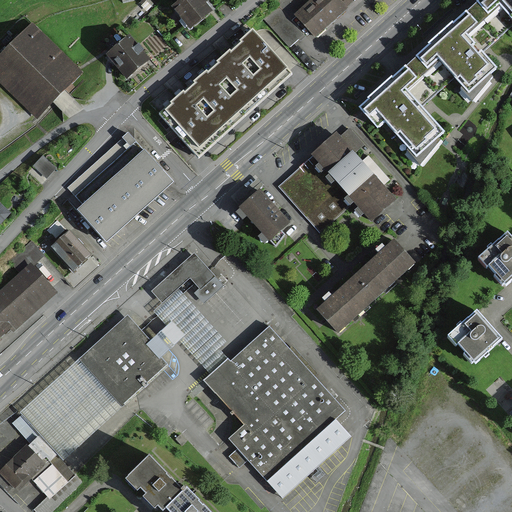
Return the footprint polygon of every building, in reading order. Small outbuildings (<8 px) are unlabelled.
[(203,0),(188,0),(178,7),(195,30),(215,15),(203,0)] [(312,39),(345,9),(337,0),(303,0),(289,13),(312,39)] [(337,0),(345,9),(355,0),(337,0)] [(511,0),(483,0),(472,10),(498,39),(511,25),(511,0)] [(412,64),(437,92),(455,77),(480,54),(498,39),(472,10),(412,64)] [(78,73),(34,29),(0,63),(0,75),(38,113),(78,73)] [(249,32),(159,114),(199,159),(290,77),(249,32)] [(130,41),(110,57),(128,78),(147,62),(130,41)] [(480,54),(455,77),(470,94),(496,71),(480,54)] [(420,108),(437,92),(412,64),(360,110),(378,130),(386,124),(393,132),(420,108)] [(444,135),(420,108),(393,132),(417,159),(444,135)] [(318,233),(353,204),(337,186),(361,165),(352,155),(363,145),(350,130),(338,140),(336,138),(279,187),(318,233)] [(172,179),(137,142),(73,202),(108,239),(172,179)] [(44,156),(29,171),(42,183),(57,169),(44,156)] [(337,186),(353,204),(373,227),(397,206),(383,189),(389,183),(368,159),(361,165),(337,186)] [(291,227),(260,192),(238,211),(269,247),(291,227)] [(74,227),(52,246),(74,270),(95,251),(74,227)] [(485,250),(474,260),(483,270),(485,269),(492,277),(491,279),(499,288),(501,286),(502,288),(511,279),(511,243),(504,234),(490,247),(488,246),(484,249),(485,250)] [(354,278),(374,300),(415,265),(394,242),(386,249),(383,246),(376,253),(379,256),(354,278)] [(197,252),(152,291),(163,303),(191,278),(200,289),(196,293),(205,303),(226,285),(197,252)] [(32,263),(0,291),(0,336),(10,328),(13,331),(58,291),(32,263)] [(335,335),(374,300),(354,278),(331,298),(329,296),(323,301),(325,304),(316,313),(335,335)] [(455,328),(444,338),(453,348),(455,347),(462,356),(461,357),(469,366),(470,365),(472,367),(483,357),(484,359),(488,355),(486,354),(500,342),(474,312),(459,325),(458,324),(454,327),(455,328)] [(173,361),(129,314),(80,359),(123,406),(173,361)] [(246,423),(230,437),(281,494),(351,431),(338,417),(347,409),(272,326),(233,360),(230,357),(207,379),(246,423)] [(75,475),(39,436),(0,472),(0,473),(17,492),(31,479),(50,498),(75,475)] [(149,455),(125,479),(137,492),(140,488),(146,494),(143,497),(154,509),(157,506),(162,511),(166,508),(184,491),(171,478),(170,479),(167,475),(168,474),(149,455)] [(69,482),(43,505),(49,511),(51,511),(76,490),(69,482)] [(210,511),(203,505),(203,506),(199,502),(200,501),(186,488),(184,491),(166,508),(169,511),(210,511)]
